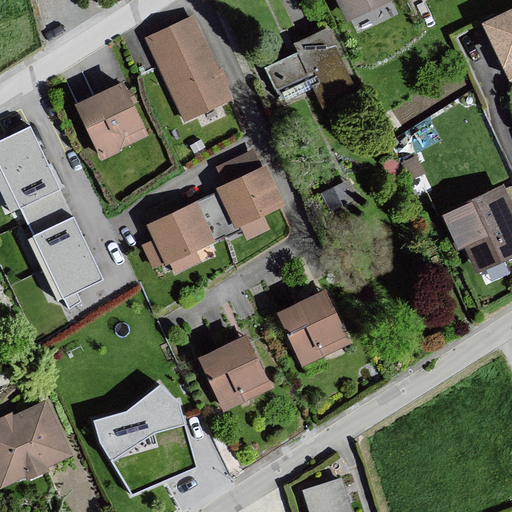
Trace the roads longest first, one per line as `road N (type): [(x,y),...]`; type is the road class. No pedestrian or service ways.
road 1 (residential): [(219,511),(511,325)]
road 2 (residential): [(0,97),(152,0)]
